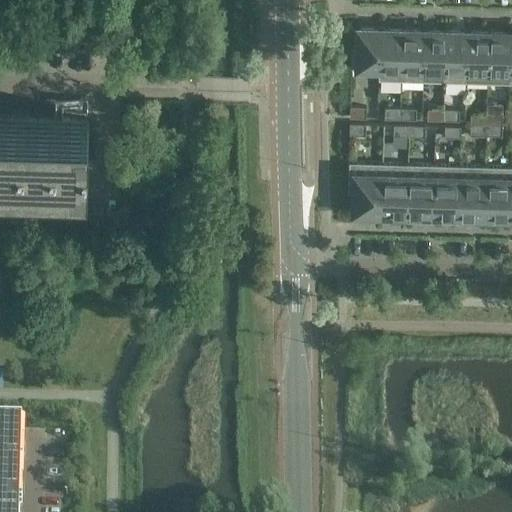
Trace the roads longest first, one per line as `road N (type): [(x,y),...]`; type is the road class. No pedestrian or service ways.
road 1 (unclassified): [(302,260),(290,244),(287,0)]
road 2 (unclassified): [(302,260),(511,273)]
